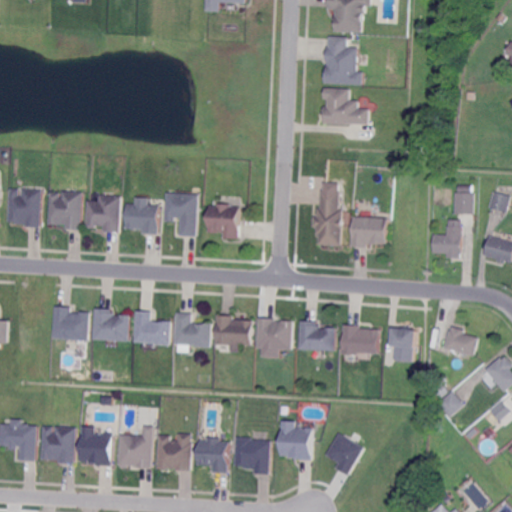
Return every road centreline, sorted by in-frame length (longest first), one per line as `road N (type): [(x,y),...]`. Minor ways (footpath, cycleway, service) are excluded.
road 1 (residential): [(0,263),(486,293),(511,308)]
road 2 (residential): [(322,511),(0,493)]
road 3 (residential): [(289,0),(279,282)]
